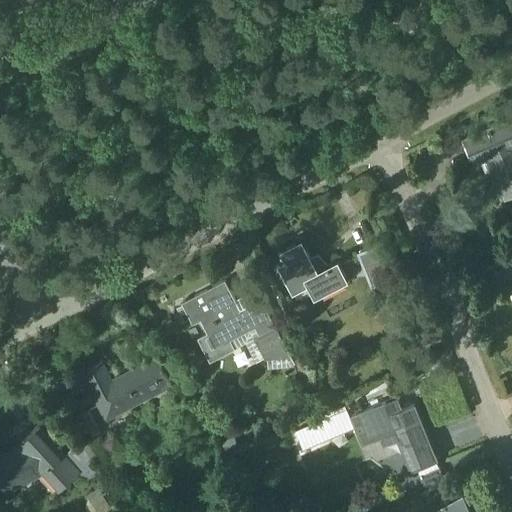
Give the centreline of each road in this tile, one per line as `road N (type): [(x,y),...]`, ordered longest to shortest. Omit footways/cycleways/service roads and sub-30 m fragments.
road 1 (residential): [(382,140),(36,321)]
road 2 (residential): [(511,455),(382,140)]
road 3 (residential): [(0,70),(138,0)]
road 4 (residential): [(382,140),(320,0)]
road 5 (residential): [(511,73),(382,140)]
